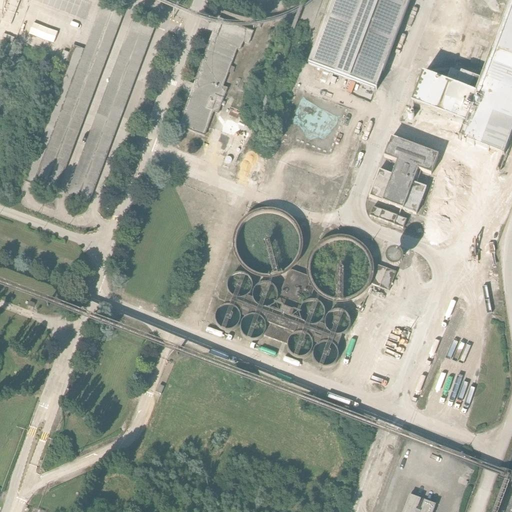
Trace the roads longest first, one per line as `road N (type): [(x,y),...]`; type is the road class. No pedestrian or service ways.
road 1 (unknown): [(133,6),(63,211),(38,195),(36,172),(100,0)]
road 2 (unknown): [(88,242),(155,45),(157,22),(133,6)]
